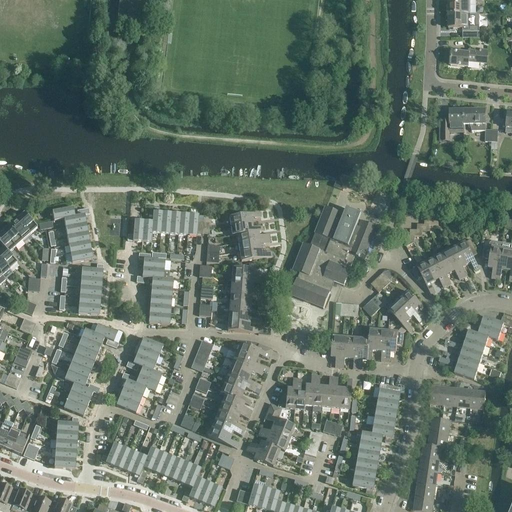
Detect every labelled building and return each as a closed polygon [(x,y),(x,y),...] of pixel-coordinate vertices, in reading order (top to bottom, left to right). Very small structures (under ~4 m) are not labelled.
[(138,20),(146,21),(148,0),(119,0),(118,18),(138,21),(138,20)] [(448,1),(448,15),(470,15),(470,2),(471,2),(470,0),(462,0),(463,1),(448,1)] [(470,15),(448,15),(448,29),(463,29),(463,39),(480,39),(480,15),(470,15)] [(487,64),(488,52),(481,51),(481,53),(469,52),(469,54),(452,53),(451,66),(468,68),(469,63),(487,64)] [(464,112),(464,127),(470,127),(472,132),(486,132),(486,131),(486,111),(464,112)] [(464,127),(464,112),(450,112),(450,131),(456,131),(464,131),(464,127)] [(336,183),(334,188),(343,192),(345,187),(336,183)] [(290,297),(324,310),(334,283),(344,287),(350,270),(355,258),(365,262),(378,229),(325,208),(315,234),(315,235),(311,247),(303,245),(293,271),(300,274),(298,280),(297,280),(290,297)] [(64,220),(75,218),(73,209),(52,213),(54,222),(64,220)] [(151,234),(152,234),(161,235),(162,214),(153,213),(152,223),(151,234)] [(24,214),(16,220),(30,236),(37,229),(33,224),(24,214)] [(162,214),(161,235),(170,236),(171,215),(162,214)] [(230,218),(231,228),(252,225),(251,220),(261,219),(260,214),(230,218)] [(171,215),(170,236),(179,236),(180,215),(171,215)] [(180,215),(179,236),(188,237),(189,216),(180,215)] [(86,225),(85,217),(84,216),(78,217),(75,218),(64,220),(66,229),(86,225)] [(197,238),(197,235),(198,223),(203,223),(204,217),(189,216),(188,237),(197,238)] [(16,220),(9,227),(23,242),(30,236),(16,220)] [(127,242),(133,243),(142,243),(143,222),(134,222),(133,237),(128,236),(127,242)] [(151,234),(152,223),(143,222),(142,243),(151,244),(152,234),(151,234)] [(67,238),(88,234),(86,225),(66,229),(67,238)] [(252,225),(231,228),(232,237),(237,236),(258,233),(263,233),(262,228),(252,229),(252,225)] [(9,227),(2,233),(15,249),(23,242),(9,227)] [(0,234),(0,245),(3,249),(8,255),(9,255),(15,249),(2,233),(0,234)] [(239,245),(269,240),(269,236),(259,237),(258,233),(237,236),(239,245)] [(69,247),(89,243),(88,234),(67,238),(69,247)] [(269,240),(239,245),(240,254),(261,251),(260,246),(270,244),(269,240)] [(471,241),(461,246),(457,248),(467,266),(471,264),(475,272),(480,270),(473,258),(478,255),(471,241)] [(492,279),(496,280),(502,244),(492,242),(490,244),(489,248),(487,247),(484,259),(490,260),(488,269),(493,270),(492,279)] [(71,256),(91,252),(89,243),(69,247),(71,256)] [(507,272),(511,245),(502,244),(496,280),(500,281),(502,271),(507,272)] [(467,266),(457,248),(449,252),(463,279),(467,277),(463,268),(467,266)] [(0,252),(0,260),(9,271),(17,264),(9,255),(8,255),(3,249),(0,252)] [(261,251),(240,254),(241,263),(272,258),(271,254),(261,255),(261,251)] [(71,256),(72,265),(93,261),(91,252),(71,256)] [(463,279),(449,252),(441,256),(451,274),(455,272),(460,281),(463,279)] [(451,274),(441,256),(433,260),(448,287),(451,285),(447,277),(451,274)] [(0,260),(0,274),(2,277),(9,271),(0,260)] [(448,287),(433,260),(425,264),(435,283),(439,281),(444,289),(448,287)] [(164,271),(165,263),(165,262),(150,261),(144,261),(143,270),(164,271)] [(431,285),(435,283),(425,264),(412,271),(418,282),(423,279),(431,296),(435,294),(431,285)] [(81,279),(102,281),(103,272),(103,267),(97,266),(97,271),(82,270),(81,279)] [(233,269),(232,278),(263,281),(263,277),(253,276),(254,271),(233,269)] [(163,280),(164,271),(143,270),(142,279),(148,279),(148,280),(152,280),(152,279),(163,280)] [(379,278),(387,287),(392,282),(384,274),(379,278)] [(231,287),(252,289),(253,284),(263,285),(263,281),(232,278),(231,287)] [(387,287),(379,278),(375,282),(383,291),(387,287)] [(81,288),(101,290),(102,281),(81,279),(81,288)] [(152,288),(172,290),(173,281),(163,280),(152,279),(152,280),(152,288)] [(383,291),(375,282),(371,286),(379,294),(383,291)] [(231,296),(261,299),(262,295),(252,294),(252,289),(231,287),(231,296)] [(101,299),(101,290),(81,288),(80,297),(101,299)] [(151,297),(172,299),(172,290),(152,288),(151,297)] [(409,293),(402,299),(423,322),(426,319),(420,312),(423,308),(409,293)] [(230,305),(251,307),(251,302),(261,303),(261,299),(231,296),(230,305)] [(79,306),(100,308),(101,299),(80,297),(79,306)] [(150,306),(171,308),(172,299),(151,297),(150,306)] [(371,302),(380,310),(384,307),(376,298),(371,302)] [(420,325),(423,322),(402,299),(396,305),(410,321),(413,317),(420,325)] [(22,307),(34,312),(36,306),(24,302),(22,307)] [(380,310),(371,302),(367,306),(375,314),(380,310)] [(229,314),(260,317),(260,313),(250,312),(251,307),(230,305),(229,314)] [(335,316),(341,317),(347,317),(348,306),(336,305),(335,316)] [(406,324),(410,321),(396,305),(389,312),(403,328),(407,331),(410,334),(413,331),(406,324)] [(99,317),(100,308),(79,306),(78,315),(99,317)] [(149,315),(170,317),(171,308),(150,306),(149,315)] [(375,314),(367,306),(363,310),(371,318),(375,314)] [(34,312),(22,307),(20,312),(32,317),(34,312)] [(229,314),(229,323),(249,325),(250,320),(260,321),(260,317),(229,314)] [(170,327),(170,317),(149,315),(149,325),(170,327)] [(484,318),(481,327),(501,333),(504,325),(511,327),(511,321),(503,318),(501,324),(484,318)] [(24,321),(22,326),(34,331),(36,326),(24,321)] [(249,329),(249,325),(229,323),(228,333),(258,335),(258,336),(270,337),(271,331),(249,329)] [(20,331),(32,336),(34,331),(22,326),(20,331)] [(108,341),(113,343),(114,343),(117,334),(98,327),(97,328),(94,335),(104,340),(108,341)] [(498,342),(501,333),(481,327),(479,335),(489,339),(498,342)] [(390,364),(391,354),(396,354),(397,345),(403,346),(403,334),(407,331),(403,328),(397,333),(388,333),(386,363),(390,364)] [(81,340),(101,348),(104,340),(94,335),(85,331),(81,340)] [(368,362),(372,362),(373,352),(377,352),(379,332),(370,331),(369,341),(368,362)] [(381,363),(386,363),(388,333),(379,332),(377,352),(382,353),(381,363)] [(486,347),(489,339),(479,335),(475,334),(475,335),(469,333),(466,341),(486,347)] [(311,343),(311,341),(313,336),(308,334),(305,341),(311,343)] [(333,344),(332,358),(336,359),(336,369),(340,369),(342,339),(333,338),(333,344)] [(340,369),(341,369),(344,370),(345,360),(349,360),(351,339),(342,339),(340,369)] [(349,360),(351,360),(354,361),(354,370),(358,371),(361,340),(351,339),(349,360)] [(78,348),(98,356),(101,348),(81,340),(78,348)] [(159,356),(163,348),(143,340),(140,349),(159,356)] [(358,371),(362,371),(363,361),(368,362),(369,341),(361,340),(358,371)] [(463,349),(483,356),(486,347),(466,341),(463,349)] [(200,348),(211,352),(213,347),(202,342),(200,348)] [(241,345),(238,353),(257,361),(259,357),(268,360),(272,351),(258,345),(256,351),(241,345)] [(18,354),(30,359),(32,353),(21,348),(18,354)] [(75,356),(94,364),(98,356),(78,348),(75,356)] [(208,360),(209,357),(211,352),(200,348),(197,356),(208,360)] [(50,358),(53,351),(47,349),(44,355),(50,358)] [(156,365),(159,356),(140,349),(136,357),(156,365)] [(480,364),(483,356),(463,349),(460,358),(480,364)] [(234,361),(263,373),(264,369),(255,365),(257,361),(238,353),(234,361)] [(16,359),(28,364),(30,359),(18,354),(16,359)] [(94,364),(75,356),(71,365),(91,373),(94,364)] [(204,369),(208,360),(197,356),(195,359),(193,364),(204,369)] [(156,365),(136,357),(133,365),(133,366),(139,368),(142,369),(153,373),(156,365)] [(478,373),(480,364),(460,358),(458,366),(478,373)] [(28,364),(16,359),(14,364),(26,369),(28,364)] [(231,370),(250,377),(252,373),(261,377),(263,373),(234,361),(231,370)] [(204,369),(193,364),(191,370),(202,374),(204,369)] [(87,381),(91,373),(71,365),(68,373),(87,381)] [(455,375),(475,382),(478,373),(458,366),(455,375)] [(159,385),(162,377),(162,376),(153,373),(142,369),(139,377),(159,385)] [(227,378),(256,389),(258,386),(248,382),(250,377),(231,370),(227,378)] [(68,373),(65,381),(64,382),(74,385),(84,389),(87,381),(68,373)] [(7,380),(19,385),(21,380),(9,375),(7,380)] [(139,377),(136,385),(146,390),(155,394),(159,385),(139,377)] [(306,386),(304,408),(313,409),(316,377),(311,377),(310,386),(306,386)] [(320,378),(316,377),(313,409),(312,414),(321,415),(322,409),(324,388),(319,388),(320,378)] [(224,386),(243,394),(245,390),(254,394),(256,389),(227,378),(224,386)] [(322,409),(331,410),(333,379),(329,379),(328,389),(324,388),(322,409)] [(331,410),(340,411),(341,390),(337,390),(338,380),(333,379),(331,410)] [(19,385),(7,380),(5,386),(17,391),(19,385)] [(197,386),(208,390),(211,385),(200,380),(197,386)] [(285,411),(294,412),(297,381),(293,380),(292,390),(287,390),(286,399),(281,399),(277,409),(282,411),(285,411)] [(352,381),(347,380),(346,390),(341,390),(340,411),(349,412),(352,381)] [(297,381),(294,412),(304,413),(304,408),(306,386),(301,386),(301,381),(297,381)] [(123,390),(143,398),(146,390),(136,385),(132,384),(127,382),(126,382),(123,390)] [(90,401),(93,393),(88,390),(84,389),(74,385),(70,393),(90,401)] [(208,390),(197,386),(195,391),(206,395),(208,390)] [(224,386),(221,395),(220,395),(225,397),(245,404),(244,405),(249,407),(251,402),(242,398),(243,394),(224,386)] [(379,391),(378,396),(377,400),(398,404),(399,399),(400,395),(399,395),(387,392),(388,387),(380,386),(379,391)] [(430,406),(444,407),(446,389),(432,387),(430,406)] [(457,409),(459,390),(446,389),(444,407),(457,409)] [(123,390),(120,398),(139,406),(143,398),(123,390)] [(470,410),(472,392),(459,390),(457,409),(470,410)] [(484,411),(486,393),(472,392),(470,410),(484,411)] [(86,410),(90,401),(70,393),(67,402),(86,410)] [(6,403),(10,410),(15,407),(12,402),(8,395),(4,398),(6,403)] [(191,402),(202,407),(204,401),(193,397),(191,402)] [(222,405),(251,416),(252,413),(243,409),(244,405),(245,404),(225,397),(222,405)] [(120,398),(116,407),(136,415),(139,406),(120,398)] [(15,407),(19,414),(23,410),(24,410),(21,406),(17,399),(12,402),(15,407)] [(376,409),(397,413),(398,404),(377,400),(376,409)] [(83,418),(86,410),(67,402),(64,410),(83,418)] [(202,407),(191,402),(189,407),(200,412),(202,407)] [(24,410),(23,410),(27,417),(33,414),(26,403),(21,406),(24,410)] [(222,405),(218,413),(238,421),(240,417),(249,421),(251,416),(222,405)] [(268,411),(280,416),(282,411),(277,409),(270,406),(268,411)] [(374,418),(395,422),(397,413),(376,409),(374,418)] [(268,411),(264,421),(274,425),(272,429),(292,437),(295,428),(278,421),(280,416),(268,411)] [(215,422),(244,433),(245,429),(236,426),(238,421),(218,413),(215,422)] [(183,422),(194,427),(196,421),(185,417),(183,422)] [(373,427),(394,431),(395,422),(374,418),(373,427)] [(78,434),(78,425),(79,420),(73,420),(72,425),(57,424),(57,433),(78,434)] [(430,433),(449,436),(451,423),(432,420),(430,433)] [(180,427),(192,432),(194,427),(183,422),(180,427)] [(212,430),(231,438),(233,434),(242,437),(244,433),(215,422),(212,430)] [(329,435),(332,424),(326,422),(323,434),(329,435)] [(332,424),(329,435),(334,437),(337,425),(332,424)] [(340,438),(343,427),(337,425),(334,437),(340,438)] [(0,447),(3,449),(11,430),(2,427),(0,432),(0,447)] [(386,439),(392,440),(394,431),(373,427),(371,436),(382,438),(386,439)] [(259,433),(288,445),(292,437),(272,429),(270,433),(261,429),(259,433)] [(3,449),(12,453),(20,434),(11,430),(3,449)] [(212,430),(208,439),(237,450),(239,446),(229,442),(231,438),(212,430)] [(56,442),(77,443),(78,434),(57,433),(56,442)] [(288,445),(259,433),(258,437),(267,441),(265,445),(265,446),(280,452),(285,454),(288,445)] [(309,439),(320,442),(322,437),(311,433),(309,439)] [(447,449),(449,436),(430,433),(428,446),(423,446),(447,449)] [(12,453),(21,457),(26,444),(29,438),(20,434),(12,453)] [(381,447),(382,438),(371,436),(362,434),(360,443),(381,447)] [(320,442),(309,439),(308,444),(319,448),(320,442)] [(76,452),(77,443),(56,442),(56,451),(76,452)] [(277,460),(280,452),(265,446),(265,445),(261,443),(259,448),(249,444),(248,448),(277,460)] [(381,447),(360,443),(358,452),(379,455),(381,447)] [(319,448),(308,444),(306,450),(317,453),(319,448)] [(29,460),(34,448),(28,445),(23,458),(29,460)] [(101,463),(114,468),(122,449),(113,445),(108,459),(103,457),(101,463)] [(447,450),(447,449),(423,446),(422,459),(440,462),(442,449),(447,450)] [(218,452),(229,457),(231,451),(220,447),(218,452)] [(34,448),(29,460),(34,462),(39,450),(34,448)] [(254,461),(274,469),(277,460),(248,448),(246,452),(256,456),(254,461)] [(122,471),(130,452),(122,449),(114,468),(122,471)] [(151,473),(159,453),(151,450),(147,459),(143,469),(151,473)] [(317,453),(306,450),(304,455),(316,459),(317,453)] [(55,460),(76,461),(76,452),(56,451),(55,460)] [(130,475),(138,456),(130,452),(122,471),(130,475)] [(379,455),(358,452),(357,461),(378,464),(379,455)] [(159,476),(167,457),(159,453),(151,473),(159,476)] [(130,475),(139,478),(139,479),(140,478),(142,473),(143,469),(147,459),(138,456),(130,475)] [(218,467),(230,472),(234,461),(222,456),(218,467)] [(167,457),(159,476),(168,480),(176,460),(167,457)] [(420,472),(438,475),(440,462),(422,459),(420,472)] [(75,471),(76,461),(55,460),(54,469),(75,471)] [(184,464),(176,460),(168,480),(176,483),(184,464)] [(378,464),(357,461),(355,470),(376,473),(378,464)] [(192,467),(184,464),(176,483),(184,486),(192,467)] [(201,471),(192,467),(184,486),(193,490),(197,480),(201,471)] [(354,479),(374,482),(376,473),(355,470),(354,479)] [(418,485),(436,488),(438,475),(420,472),(418,485)] [(327,478),(325,484),(332,486),(334,480),(327,478)] [(374,482),(354,479),(352,488),(367,490),(366,495),(372,496),(373,491),(374,482)] [(197,502),(205,483),(197,480),(193,490),(191,493),(192,494),(189,499),(197,502)] [(205,483),(197,502),(205,506),(213,487),(205,483)] [(0,484),(0,511),(10,511),(12,507),(17,494),(12,492),(13,490),(0,484)] [(416,499),(434,501),(436,488),(418,485),(416,499)] [(222,490),(213,487),(205,506),(214,510),(222,490)] [(256,509),(262,489),(254,487),(251,495),(249,501),(248,507),(256,509)] [(256,509),(265,511),(271,492),(262,489),(256,509)] [(32,511),(37,500),(31,498),(32,496),(19,490),(17,494),(12,507),(21,511),(20,511),(32,511)] [(238,498),(249,501),(251,495),(240,492),(238,498)] [(265,511),(274,511),(277,504),(280,494),(271,492),(265,511)] [(54,511),(56,508),(55,508),(50,506),(51,504),(38,498),(37,500),(32,511),(54,511)] [(236,503),(247,506),(248,507),(249,501),(238,498),(236,503)] [(432,511),(434,501),(416,499),(413,511),(432,511)] [(76,511),(77,510),(71,508),(72,506),(59,500),(55,508),(56,508),(54,511),(76,511)]
